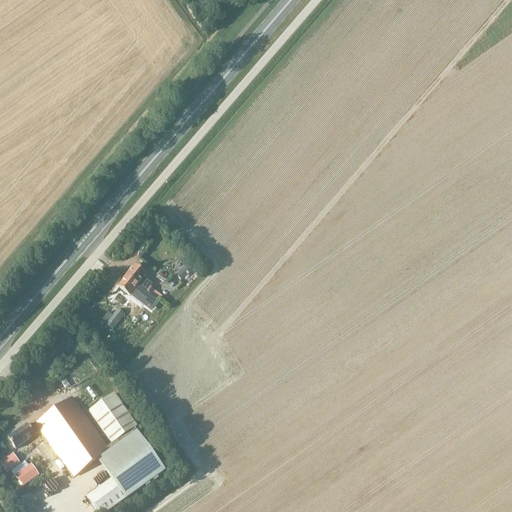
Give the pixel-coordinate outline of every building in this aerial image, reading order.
[(176,276),(183,283),(192,275),(190,273),(195,269),(183,255),(177,260),(185,268),(176,276)] [(144,290),(156,299),(159,301),(162,297),(150,288),(152,285),(144,278),(147,275),(135,265),(126,277),(138,286),(144,290)] [(138,286),(126,277),(118,287),(130,297),(138,286)] [(156,299),(144,290),(141,295),(147,300),(146,302),(151,306),(156,299)] [(106,325),(113,330),(125,315),(117,309),(106,325)] [(94,339),(98,335),(91,329),(87,333),(94,339)] [(99,461),(111,480),(87,498),(97,511),(108,511),(125,500),(126,501),(165,472),(135,429),(137,428),(113,395),(89,412),(112,445),(109,448),(74,398),(35,425),(36,426),(31,429),(27,424),(8,438),(16,450),(36,436),(35,436),(41,432),(74,478),(99,461)] [(12,453),(0,461),(0,462),(7,473),(20,464),(12,453)] [(16,478),(23,488),(40,476),(32,466),(16,478)]
